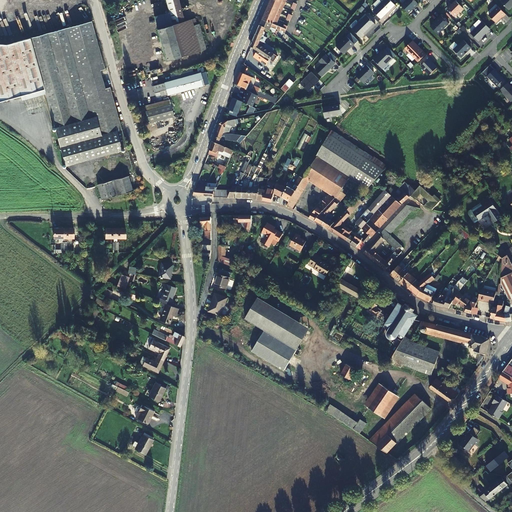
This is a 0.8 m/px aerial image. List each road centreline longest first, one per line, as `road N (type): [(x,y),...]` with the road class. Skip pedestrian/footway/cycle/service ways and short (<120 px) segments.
road 1 (residential): [(510,335),(418,304),(339,242),(286,213),(186,206)]
road 2 (tertiary): [(182,210),(191,329),(170,511)]
road 3 (residential): [(13,365),(90,293),(0,216)]
road 4 (residential): [(169,194),(142,164),(94,0)]
road 5 (tertiary): [(259,0),(183,193)]
road 6 (tertiary): [(510,335),(407,465)]
road 7 (tertiary): [(407,465),(447,431),(511,345)]
road 8 (unclassified): [(96,215),(82,190),(0,117)]
